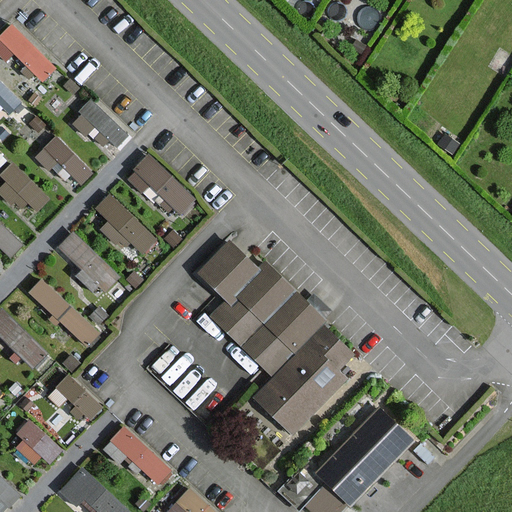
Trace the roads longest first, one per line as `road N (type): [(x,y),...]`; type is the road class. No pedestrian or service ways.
road 1 (primary): [(200,0),(511,292)]
road 2 (unclassified): [(511,402),(410,511)]
